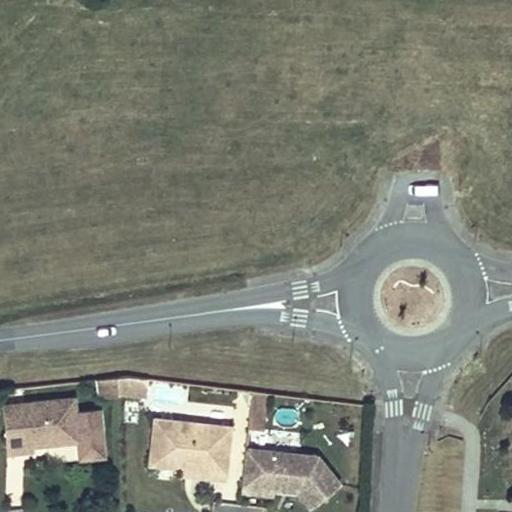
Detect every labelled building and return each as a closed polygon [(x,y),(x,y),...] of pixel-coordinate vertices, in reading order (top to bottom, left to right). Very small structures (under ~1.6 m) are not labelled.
[(136,393),(135,375),(119,373),(109,375),(110,393),(136,393)] [(110,393),(109,375),(91,377),(92,395),(110,394),(110,393)] [(254,426),(258,390),(244,388),(240,425),(254,426)] [(1,451),(18,449),(17,445),(26,444),(72,440),(67,396),(0,402),(0,444),(1,451)] [(217,476),(222,424),(146,416),(141,462),(174,466),(201,469),(201,474),(217,476)] [(331,482),(308,453),(238,445),(233,488),(266,492),(266,487),(289,489),(302,505),(331,482)] [(201,474),(201,469),(174,466),(173,472),(201,475),(201,474)]
